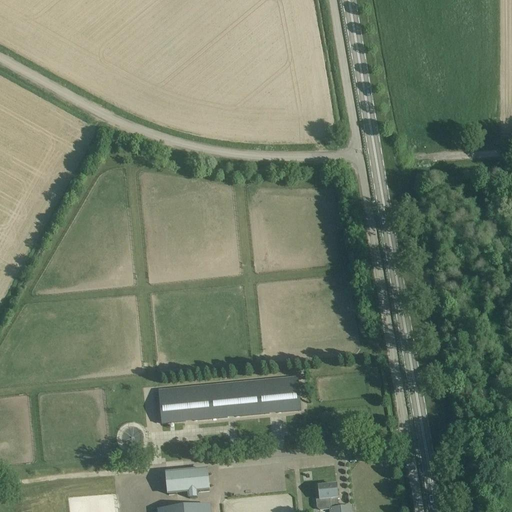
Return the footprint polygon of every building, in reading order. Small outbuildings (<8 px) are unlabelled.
[(436,160),(417,163),(418,168),(437,165),(436,160)] [(301,412),(298,379),(159,392),(162,425),(301,412)] [(167,470),(180,469),(180,461),(167,462),(167,470)] [(209,492),(207,471),(167,475),(169,496),(189,494),(189,499),(197,499),(197,493),(209,492)] [(338,500),(337,486),(319,488),(320,501),(316,501),(317,508),(320,511),(330,510),(330,511),(351,511),(351,508),(339,509),(338,500)]
